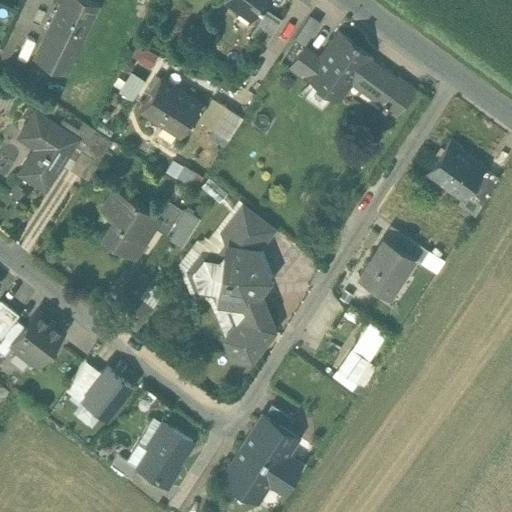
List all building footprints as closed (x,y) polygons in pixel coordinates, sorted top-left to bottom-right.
[(89,0),(61,0),(34,58),(65,73),(99,4),(89,0)] [(228,0),(251,17),(250,18),(251,19),(265,0),(228,0)] [(267,9),(251,33),(266,43),(282,19),(267,9)] [(307,42),(317,17),(306,13),(296,38),(307,42)] [(352,40),(338,30),(337,32),(338,33),(318,60),(306,76),(323,89),(328,82),(342,93),(354,77),(385,100),(378,108),(382,111),(384,107),(395,115),(415,89),(414,88),(413,89),(397,77),(398,76),(397,75),(395,78),(369,60),(371,57),(355,45),(357,43),(352,40)] [(138,44),(133,56),(152,64),(157,52),(138,44)] [(304,46),(289,67),(300,75),(302,72),(305,75),(305,76),(306,76),(318,60),(304,50),(306,47),(304,46)] [(201,103),(161,77),(141,107),(181,134),(201,103)] [(58,105),(47,98),(42,105),(53,112),(58,105)] [(228,108),(214,129),(219,133),(228,138),(242,117),(228,108)] [(78,138),(34,110),(24,127),(40,138),(18,172),(45,190),(78,138)] [(94,130),(81,151),(99,161),(112,141),(94,130)] [(228,138),(219,133),(215,139),(224,145),(228,138)] [(451,138),(427,171),(428,172),(431,168),(450,182),(447,186),(448,187),(449,186),(462,195),(461,196),(462,197),(468,189),(485,166),(485,165),(484,164),(483,165),(458,147),(460,145),(459,144),(458,145),(451,139),(452,139),(451,138)] [(167,169),(195,184),(201,173),(173,157),(167,169)] [(485,166),(468,189),(484,200),(499,177),(485,166)] [(158,217),(114,189),(102,208),(120,220),(108,239),(103,236),(102,237),(134,258),(154,227),(160,218),(158,217)] [(484,200),(468,189),(462,197),(458,202),(475,214),(484,200)] [(182,210),(168,201),(158,217),(160,218),(154,227),(165,235),(182,210)] [(273,226),(245,204),(223,231),(228,244),(229,243),(256,248),(273,226)] [(429,250),(408,235),(399,248),(413,257),(421,262),(429,250)] [(384,238),(359,276),(388,295),(413,257),(399,248),(384,238)] [(256,248),(229,243),(228,244),(218,256),(202,254),(190,270),(198,288),(215,291),(220,302),(223,302),(217,310),(227,335),(226,336),(232,353),(250,355),(272,327),(258,290),(268,277),(256,248)] [(150,307),(131,292),(116,312),(136,327),(150,307)] [(19,313),(0,298),(0,336),(15,318),(19,313)] [(63,331),(36,310),(25,325),(12,341),(13,342),(16,344),(16,349),(30,360),(36,359),(39,362),(63,331)] [(15,318),(0,336),(0,337),(0,351),(3,354),(13,342),(12,341),(25,325),(15,318)] [(349,346),(333,376),(359,390),(375,360),(349,346)] [(107,418),(130,382),(86,353),(62,390),(107,418)] [(292,416),(271,402),(263,414),(284,428),(292,416)] [(92,419),(69,403),(61,415),(84,431),(92,419)] [(263,414),(262,414),(242,444),(292,476),(301,463),(286,453),(297,436),(284,428),(263,414)] [(164,421),(147,446),(149,447),(137,465),(137,466),(138,467),(166,484),(179,464),(177,463),(193,440),(164,421)] [(242,444),(222,475),(257,497),(268,480),(283,490),(292,476),(242,444)] [(137,465),(118,453),(111,464),(131,477),(138,467),(137,466),(137,465)]
